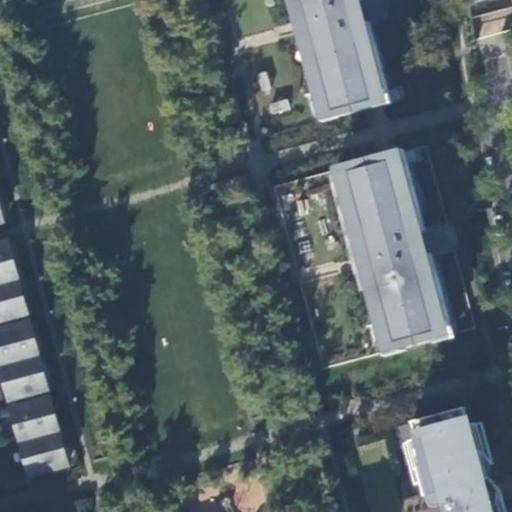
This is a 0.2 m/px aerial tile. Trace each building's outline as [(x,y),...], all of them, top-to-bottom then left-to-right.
[(334,111),(335,118),(344,116),(403,101),(400,87),(389,91),(376,47),(371,49),(365,27),(375,25),(367,0),(362,0),(358,1),(357,0),(290,0),(322,114),(334,111)] [(384,0),(367,0),(375,25),(389,21),(384,0)] [(415,150),(398,154),(360,165),(349,168),(351,175),(339,179),(383,345),(396,341),(398,350),(405,349),(405,352),(429,345),(429,342),(438,339),(436,333),(452,328),(438,279),(432,281),(426,260),(438,257),(430,231),(419,234),(414,213),(420,211),(409,168),(419,165),(415,150)] [(430,231),(438,257),(450,254),(444,228),(430,231)] [(12,241),(0,244),(0,322),(31,314),(12,241)] [(33,322),(0,330),(0,350),(13,400),(51,390),(33,322)] [(15,408),(33,476),(71,466),(53,398),(15,408)] [(472,426),(467,409),(456,412),(461,429),(472,426)] [(494,511),(493,509),(499,508),(477,425),(472,426),(461,429),(456,412),(415,423),(419,440),(412,442),(427,495),(429,495),(432,501),(432,502),(432,503),(434,506),(437,507),(439,507),(441,507),(442,511),(494,511)]
